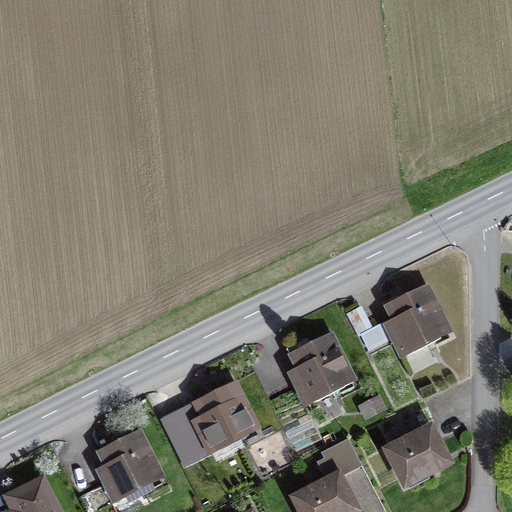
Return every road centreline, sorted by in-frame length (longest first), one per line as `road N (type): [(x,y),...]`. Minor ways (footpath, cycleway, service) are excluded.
road 1 (secondary): [(480,202),(0,447)]
road 2 (residential): [(480,202),(480,511)]
